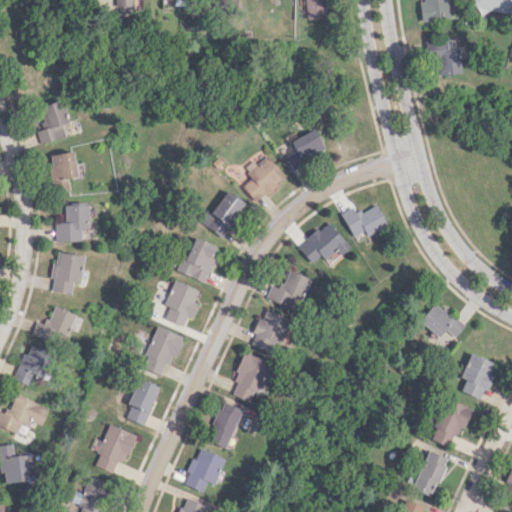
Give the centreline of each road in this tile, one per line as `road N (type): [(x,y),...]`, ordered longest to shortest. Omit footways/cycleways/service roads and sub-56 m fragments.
road 1 (residential): [(138,511),(267,235),(319,190),(419,158)]
road 2 (tertiary): [(362,0),(375,79),(419,229),(463,285),(511,313)]
road 3 (tertiary): [(511,290),(473,262),(434,208),(384,0)]
road 4 (residential): [(0,113),(23,222),(17,281),(0,330)]
